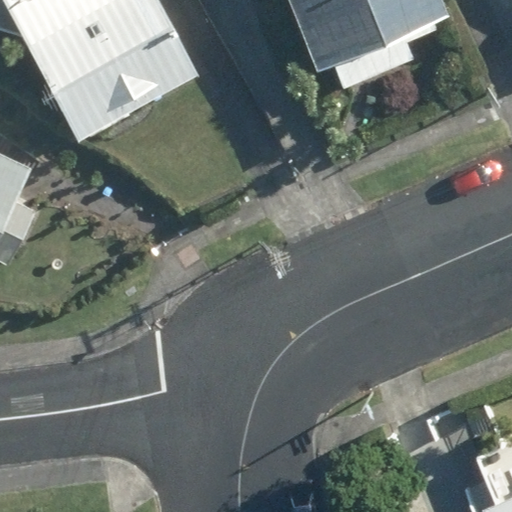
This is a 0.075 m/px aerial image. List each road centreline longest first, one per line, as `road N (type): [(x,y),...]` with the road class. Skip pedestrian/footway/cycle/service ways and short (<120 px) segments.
road 1 (residential): [(511,235),(296,330),(260,371)]
road 2 (residential): [(260,371),(0,415)]
road 3 (residential): [(260,371),(242,431),(246,511)]
